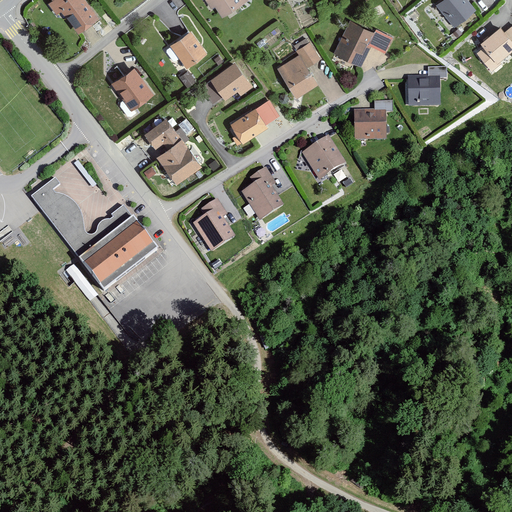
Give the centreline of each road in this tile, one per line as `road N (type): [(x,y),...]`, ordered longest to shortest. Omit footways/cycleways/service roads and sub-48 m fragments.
road 1 (track): [(386,511),(292,465),(271,441),(257,353),(224,295)]
road 2 (residential): [(158,210),(368,82)]
road 3 (residential): [(55,79),(158,210)]
road 4 (residential): [(55,79),(157,0)]
